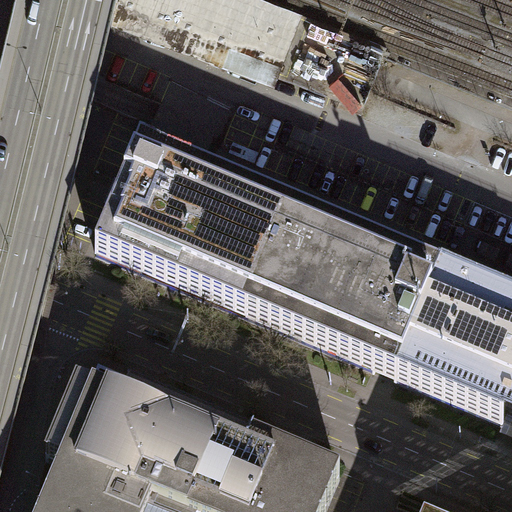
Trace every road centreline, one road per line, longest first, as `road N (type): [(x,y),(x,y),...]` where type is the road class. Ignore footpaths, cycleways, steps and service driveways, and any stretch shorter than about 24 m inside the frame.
road 1 (tertiary): [(71,308),(511,494)]
road 2 (tertiary): [(0,354),(86,0)]
road 3 (tertiary): [(45,0),(0,184)]
road 4 (tertiary): [(8,511),(41,381)]
